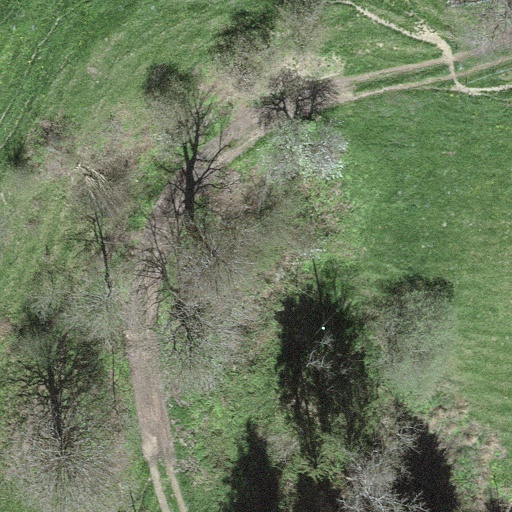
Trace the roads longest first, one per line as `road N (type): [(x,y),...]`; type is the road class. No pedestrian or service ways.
road 1 (track): [(182,511),(141,343),(168,221),(204,166),(253,126),(312,98)]
road 2 (track): [(511,47),(312,98)]
